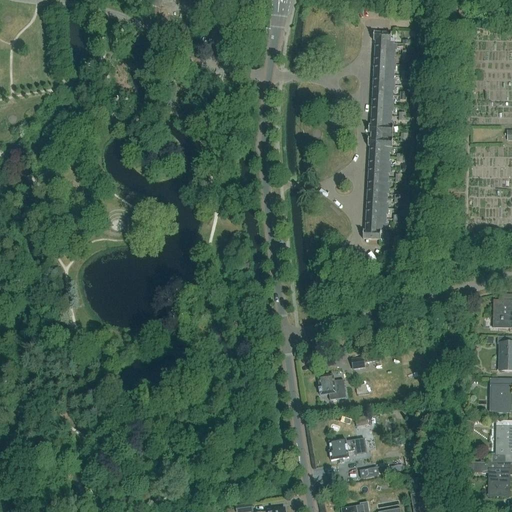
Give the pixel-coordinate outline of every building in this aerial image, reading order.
[(375,41),(375,44),(393,45),(394,40),(391,39),(391,34),(374,33),(373,41),(375,41)] [(375,54),(395,55),(395,51),(396,51),(396,45),(393,45),(375,44),(375,54)] [(395,55),(375,54),(374,65),(395,66),(395,59),(394,59),(395,55)] [(395,66),(374,65),(373,75),(394,76),(394,72),(395,72),(395,66)] [(394,76),(373,75),(373,85),(394,86),(394,80),(393,79),(394,76)] [(394,86),(373,85),(372,95),(392,96),(393,92),(394,86)] [(392,96),(372,95),(372,106),(393,107),(393,100),(392,100),(392,96)] [(371,116),(391,117),(392,113),(393,113),(393,107),(372,106),(371,116)] [(369,126),(392,127),(392,121),(391,121),(391,117),(371,116),(371,125),(369,126)] [(393,127),(392,127),(369,126),(368,134),(370,134),(370,137),(392,138),(393,127)] [(392,138),(370,137),(370,139),(368,139),(368,147),(370,147),(391,148),(392,148),(392,138)] [(369,157),(389,158),(390,154),(391,148),(370,147),(369,157)] [(389,158),(369,157),(368,168),(390,169),(390,162),(389,162),(389,158)] [(390,169),(368,168),(368,178),(388,179),(389,174),(390,169)] [(388,179),(368,178),(367,188),(389,189),(389,182),(388,182),(388,179)] [(389,189),(367,188),(367,198),(387,199),(387,195),(388,195),(389,189)] [(387,199),(367,198),(366,209),(388,210),(388,203),(387,203),(387,199)] [(388,210),(366,209),(366,219),(386,220),(386,216),(387,216),(388,210)] [(386,220),(366,219),(365,229),(387,230),(387,224),(386,224),(386,220)] [(387,230),(365,229),(365,232),(363,232),(363,240),(381,241),(381,235),(384,236),(384,231),(387,231),(387,230)] [(494,302),(493,329),(511,328),(511,295),(500,295),(499,302),(494,302)] [(511,337),(498,338),(498,370),(511,370),(511,337)] [(362,353),(363,358),(351,360),(352,370),(364,368),(364,363),(376,362),(374,352),(362,353)] [(333,376),(318,378),(319,386),(320,396),(329,394),(330,401),(347,399),(344,380),(334,382),(333,376)] [(511,380),(491,380),(490,413),(511,413),(511,392),(511,380)] [(367,385),(357,387),(358,395),(369,393),(367,385)] [(367,417),(355,419),(356,427),(368,425),(367,417)] [(492,455),(492,464),(506,464),(511,464),(511,422),(497,422),(496,455),(492,455)] [(345,440),(330,443),(331,452),(330,452),(332,461),(340,460),(341,464),(344,463),(343,459),(348,458),(347,453),(355,452),(355,456),(367,454),(364,439),(360,440),(346,443),(345,440)] [(467,463),(467,474),(490,475),(490,497),(508,498),(509,476),(511,476),(511,464),(506,464),(492,464),(467,463)] [(361,479),(379,476),(377,468),(359,472),(361,479)] [(426,511),(423,494),(411,496),(413,511),(426,511)] [(369,511),(368,503),(360,505),(360,507),(341,510),(341,511),(369,511)]
